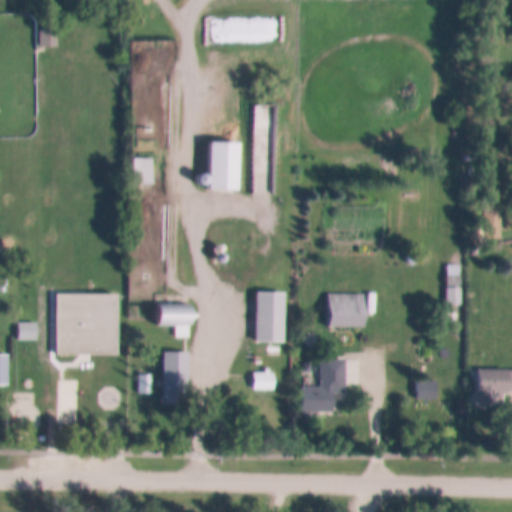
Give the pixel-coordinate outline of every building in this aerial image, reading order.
[(62,37),(51,33),(48,43),(59,46),(62,37)] [(239,138),(212,138),(213,182),(240,182),(239,138)] [(467,270),(454,270),(454,304),(467,304),(467,270)] [(286,293),(261,294),(262,341),(287,341),(286,293)] [(117,297),(61,298),(62,355),(117,355),(117,297)] [(339,328),(373,326),(372,298),(337,300),(339,328)] [(160,307),(160,323),(179,323),(179,338),(193,338),(193,307),(160,307)] [(30,338),(40,336),(39,326),(29,328),(30,338)] [(0,380),(12,380),(12,356),(0,355),(0,380)] [(192,380),(192,356),(170,356),(170,380),(192,380)] [(348,413),(349,359),(329,359),(328,392),(309,391),(309,413),(348,413)] [(511,370),(482,372),(483,394),(511,392),(511,370)] [(261,389),(278,389),(278,378),(261,378),(261,389)] [(155,395),(154,380),(143,381),(144,395),(155,395)] [(428,384),(423,397),(439,402),(443,389),(428,384)]
